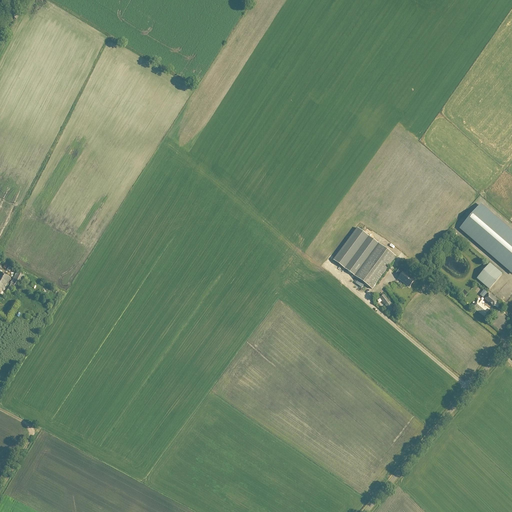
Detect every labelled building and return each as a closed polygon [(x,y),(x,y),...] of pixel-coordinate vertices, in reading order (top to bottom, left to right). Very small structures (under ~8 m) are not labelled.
[(460,229),(511,273),(511,233),(480,206),(460,229)] [(333,261),(371,290),(395,257),(357,229),(333,261)] [(477,279),(489,289),(501,275),(489,265),(477,279)] [(400,277),(398,279),(409,288),(414,280),(403,272),(404,270),(400,267),(396,274),(400,277)] [(0,292),(1,290),(2,291),(9,278),(0,273),(0,292)] [(379,298),(383,303),(385,305),(389,311),(393,308),(384,295),(379,298)] [(485,300),(493,307),(499,311),(503,307),(497,302),(489,295),(485,300)] [(472,307),(480,315),(484,318),(490,311),(480,304),(482,302),(480,300),(479,302),(477,301),(472,307)]
